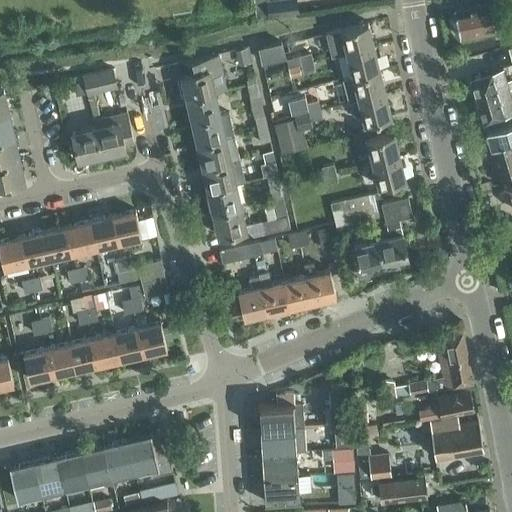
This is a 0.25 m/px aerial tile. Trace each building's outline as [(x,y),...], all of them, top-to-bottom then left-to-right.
[(296,0),(267,0),(269,13),(297,10),(296,0)] [(458,24),(460,36),(495,28),(496,36),(511,33),(510,30),(511,29),(511,19),(508,20),(494,23),(489,1),(455,8),(455,11),(453,14),(454,23),(458,24)] [(342,28),(347,51),(374,44),(368,21),(342,28)] [(259,46),(263,61),(285,56),(281,41),(259,46)] [(347,51),(353,75),(380,68),(374,44),(347,51)] [(299,54),(301,63),(314,60),(312,51),(299,54)] [(187,97),(215,91),(226,88),(219,53),(183,61),(186,73),(182,74),(187,97)] [(280,68),(278,59),(263,62),(265,72),(280,68)] [(314,60),(301,63),(303,71),(316,68),(314,60)] [(84,73),(85,79),(86,79),(89,91),(88,91),(88,93),(117,86),(112,67),(84,73)] [(471,76),(484,121),(511,112),(511,97),(503,67),(471,76)] [(353,75),(359,98),(386,91),(380,68),(353,75)] [(86,79),(85,79),(73,82),(76,94),(88,91),(89,91),(86,79)] [(248,83),(250,96),(260,94),(257,81),(248,83)] [(265,108),(273,107),(269,81),(262,82),(265,108)] [(0,113),(9,111),(4,88),(0,88),(0,113)] [(187,97),(193,120),(220,114),(215,91),(187,97)] [(386,91),(359,98),(365,122),(391,115),(386,91)] [(306,101),(309,110),(321,107),(318,98),(306,101)] [(309,110),(309,111),(311,119),(323,116),(321,107),(309,110)] [(94,118),(96,125),(102,153),(125,147),(125,143),(134,141),(127,110),(94,118)] [(0,137),(14,134),(9,111),(0,113),(0,137)] [(311,119),(309,111),(295,115),(298,128),(312,124),(311,119)] [(198,143),(233,135),(234,135),(229,112),(220,114),(193,120),(198,143)] [(255,116),(258,129),(267,127),(265,114),(255,116)] [(511,120),(486,129),(492,147),(511,141),(511,120)] [(96,125),(72,131),(79,158),(102,153),(96,125)] [(267,127),(258,129),(261,141),(270,139),(267,127)] [(368,137),(373,161),(400,155),(394,131),(368,137)] [(0,160),(19,157),(14,134),(0,137),(0,160)] [(198,143),(203,166),(230,160),(227,146),(235,144),(233,135),(198,143)] [(511,141),(492,147),(503,185),(511,182),(511,141)] [(400,155),(373,161),(379,185),(406,178),(400,155)] [(19,157),(0,160),(0,185),(25,180),(19,157)] [(203,166),(208,189),(236,182),(245,180),(240,157),(230,160),(203,166)] [(266,162),(268,175),(278,172),(275,160),(266,162)] [(322,165),(324,173),(336,170),(334,162),(322,165)] [(336,170),(324,173),(326,182),(338,179),(336,170)] [(278,172),(268,175),(271,187),(281,185),(278,172)] [(208,189),(214,212),(241,205),(236,182),(208,189)] [(368,192),(342,198),(345,210),(358,207),(361,218),(374,215),(368,192)] [(392,234),(378,237),(384,264),(409,259),(399,216),(413,212),(408,194),(381,200),(386,219),(388,218),(392,234)] [(345,210),(342,198),(330,201),(336,224),(361,218),(358,207),(345,210)] [(241,205),(214,212),(219,235),(246,229),(241,205)] [(135,208),(112,214),(118,241),(142,235),(135,208)] [(153,213),(140,217),(146,234),(158,230),(153,213)] [(112,214),(89,219),(96,246),(118,241),(112,214)] [(264,219),(267,232),(290,227),(287,214),(264,219)] [(89,219),(67,224),(73,251),(96,246),(89,219)] [(67,224),(44,229),(50,256),(73,251),(67,224)] [(332,224),(318,228),(323,249),(338,245),(332,224)] [(306,228),(297,230),(300,243),(309,241),(306,228)] [(44,229),(21,234),(27,261),(50,256),(44,229)] [(300,243),(297,230),(288,232),(291,245),(300,243)] [(367,239),(354,242),(360,270),(384,264),(378,237),(377,233),(367,235),(367,239)] [(27,261),(21,234),(0,239),(0,248),(4,267),(27,261)] [(260,239),(251,241),(254,254),(263,252),(260,239)] [(254,254),(251,241),(220,248),(222,261),(254,254)] [(131,254),(122,256),(127,280),(137,278),(131,254)] [(127,280),(122,256),(113,258),(116,272),(119,271),(122,282),(127,280)] [(164,271),(161,258),(138,264),(141,276),(164,271)] [(304,263),(307,273),(313,300),(336,295),(330,268),(316,271),(314,261),(304,263)] [(86,265),(76,267),(79,281),(89,278),(86,265)] [(79,281),(76,267),(69,269),(72,282),(79,281)] [(259,273),(261,284),(268,311),(290,306),(284,279),(272,282),(269,271),(259,273)] [(307,273),(284,279),(290,306),(313,300),(307,273)] [(39,276),(31,278),(34,290),(42,288),(39,276)] [(169,290),(166,277),(142,283),(145,295),(169,290)] [(34,290),(31,278),(23,279),(26,292),(34,290)] [(138,283),(128,285),(134,310),(143,308),(138,283)] [(268,311),(261,284),(238,289),(244,316),(268,311)] [(134,310),(128,285),(120,286),(125,311),(134,310)] [(85,308),(87,307),(84,295),(71,298),(74,312),(77,311),(80,322),(88,320),(85,308)] [(43,331),(40,319),(37,306),(29,308),(35,333),(43,331)] [(94,306),(87,307),(85,308),(88,320),(97,318),(94,306)] [(50,316),(40,319),(43,331),(53,328),(50,316)] [(161,320),(138,325),(144,352),(167,347),(161,320)] [(138,325),(115,330),(121,357),(144,352),(138,325)] [(115,330),(92,335),(98,363),(121,357),(115,330)] [(463,331),(435,337),(446,388),(473,382),(463,331)] [(92,335),(70,341),(76,368),(98,363),(92,335)] [(70,341),(47,346),(53,373),(76,368),(70,341)] [(53,373),(47,346),(23,351),(30,378),(53,373)] [(8,355),(0,356),(0,385),(14,382),(8,355)] [(395,396),(405,394),(437,391),(437,390),(440,390),(437,377),(409,384),(408,377),(392,380),(395,396)] [(351,385),(352,397),(367,396),(371,396),(370,384),(351,385)] [(470,388),(438,394),(440,406),(420,410),(421,419),(429,417),(429,418),(474,408),(470,388)] [(437,391),(405,394),(405,401),(438,394),(437,391)] [(367,396),(352,397),(353,421),(369,420),(367,396)] [(262,428),(295,426),(305,425),(303,400),(258,404),(259,413),(261,413),(262,428)] [(483,448),(478,418),(459,421),(458,415),(430,419),(436,456),(483,448)] [(262,428),(263,452),(296,450),(295,426),(262,428)] [(151,433),(127,438),(135,470),(149,467),(151,475),(173,470),(168,449),(156,452),(151,430),(150,431),(151,433)] [(127,438),(104,443),(111,475),(135,470),(127,438)] [(104,443),(81,449),(88,481),(111,475),(104,443)] [(336,449),(338,469),(354,469),(352,447),(336,449)] [(81,449),(57,454),(65,486),(88,481),(81,449)] [(262,461),(264,461),(265,476),(298,474),(296,450),(263,452),(261,452),(262,461)] [(369,454),(371,476),(391,474),(389,452),(369,454)] [(57,454),(34,460),(41,492),(65,486),(57,454)] [(41,492),(34,460),(11,465),(10,463),(9,463),(18,499),(19,499),(18,497),(41,492)] [(354,472),(348,473),(340,473),(341,497),(355,496),(354,472)] [(298,474),(265,476),(266,491),(264,492),(265,501),(302,498),(301,497),(300,497),(298,474)] [(425,474),(379,479),(381,500),(427,494),(425,474)] [(172,511),(185,511),(182,489),(160,493),(161,499),(170,497),(172,511)] [(124,493),(127,504),(141,500),(139,490),(124,493)] [(110,497),(93,501),(96,511),(112,507),(110,497)] [(489,511),(489,507),(468,511),(466,499),(436,504),(437,511),(489,511)] [(167,500),(131,508),(132,510),(134,509),(134,511),(168,511),(166,502),(168,501),(167,500)] [(92,511),(96,511),(93,501),(76,505),(78,511),(92,511)]
